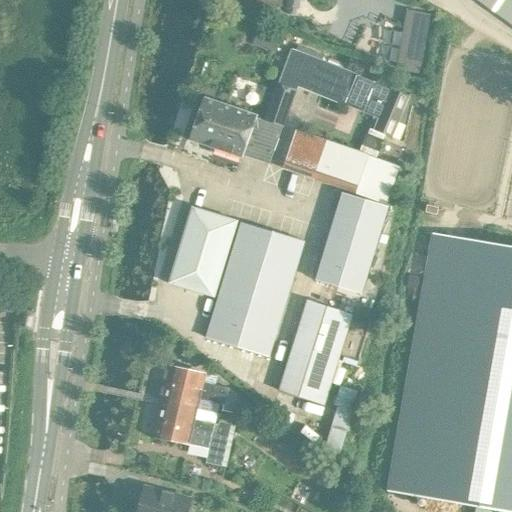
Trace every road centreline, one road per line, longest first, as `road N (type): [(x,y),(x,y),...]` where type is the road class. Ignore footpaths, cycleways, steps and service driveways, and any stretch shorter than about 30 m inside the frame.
road 1 (tertiary): [(96,112),(82,138),(52,291),(41,449)]
road 2 (tertiary): [(41,449),(100,140),(96,112)]
